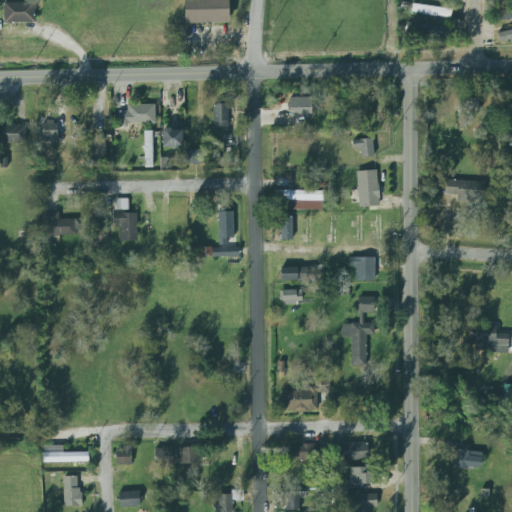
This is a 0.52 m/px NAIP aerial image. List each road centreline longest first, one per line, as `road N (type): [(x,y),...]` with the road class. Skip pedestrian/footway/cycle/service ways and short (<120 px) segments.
road 1 (tertiary): [(0,77),(511,65)]
road 2 (residential): [(255,0),(258,511)]
road 3 (residential): [(409,511),(407,68)]
road 4 (residential): [(410,426),(110,434)]
road 5 (residential): [(253,184),(46,188)]
